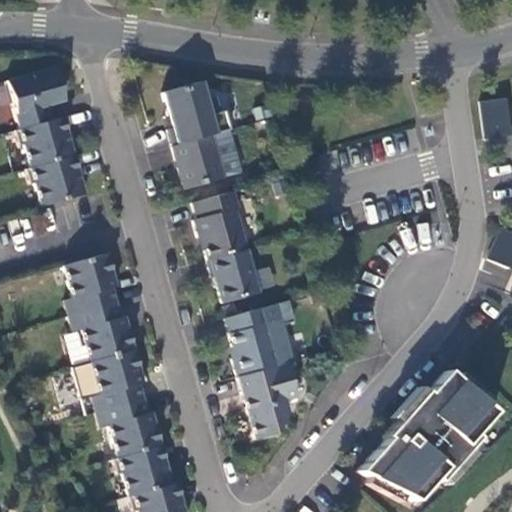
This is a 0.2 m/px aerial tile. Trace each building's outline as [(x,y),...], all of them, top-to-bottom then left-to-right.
[(52,69),(4,82),(18,130),(13,131),(17,147),(22,145),(29,169),(24,170),(28,185),(33,184),(40,207),(83,195),(76,171),(71,173),(67,158),(72,156),(65,133),(60,134),(56,119),(48,122),(44,106),(62,101),(52,69)] [(199,82),(160,93),(167,116),(170,129),(165,130),(170,147),(208,136),(228,131),(222,112),(218,113),(213,97),(203,100),(199,82)] [(501,98),(478,102),(483,140),(506,137),(501,98)] [(208,136),(170,147),(182,190),(221,179),(208,136)] [(232,191),(190,203),(194,220),(191,220),(196,238),(198,237),(205,261),(244,250),(246,250),(234,210),(237,209),(232,191)] [(511,233),(500,228),(486,260),(507,269),(511,256),(511,233)] [(205,261),(210,278),(212,278),(220,304),(257,293),(244,250),(205,261)] [(105,254),(62,266),(71,299),(63,301),(71,333),(80,330),(98,395),(90,397),(99,429),(107,427),(116,459),(111,460),(115,475),(120,474),(130,511),(132,511),(136,511),(135,511),(182,511),(179,499),(174,500),(163,462),(159,463),(154,448),(159,447),(150,413),(145,415),(136,385),(141,384),(122,317),(118,318),(109,289),(114,287),(105,254)] [(261,308),(223,319),(233,355),(231,359),(241,395),(244,394),(248,407),(244,408),(253,440),(272,435),(287,414),(283,400),(294,397),(285,364),(289,362),(278,320),(266,323),(261,308)] [(490,413),(444,372),(424,394),(421,392),(381,437),(384,439),(355,472),(411,502),(431,480),(435,483),(474,439),(471,435),(490,413)]
